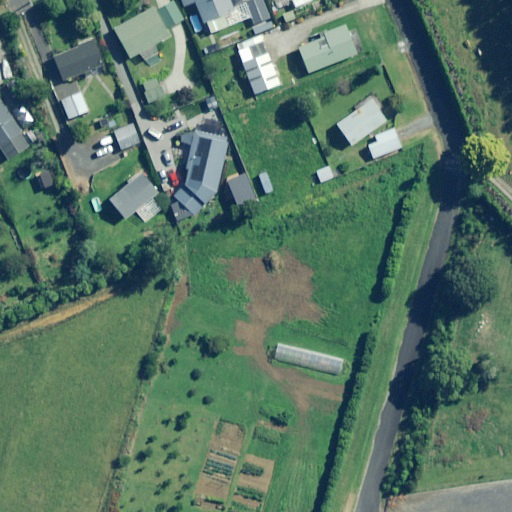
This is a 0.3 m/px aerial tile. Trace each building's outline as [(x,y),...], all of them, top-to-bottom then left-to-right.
[(183,20),(172,0),(154,10),(153,8),(113,30),(129,59),(139,53),(144,61),(158,54),(153,45),(168,37),(165,30),(183,20)] [(231,3),(238,0),(180,0),(184,7),(195,3),(203,24),(206,23),(210,34),(229,26),(225,16),(235,12),(231,3)] [(270,18),(263,0),(249,0),(244,2),(252,25),(270,18)] [(309,6),(306,0),(291,0),(296,11),(309,6)] [(274,29),(271,21),(258,26),(262,34),(274,29)] [(356,55),(345,26),(309,40),(311,44),(298,49),(307,73),(356,55)] [(76,40),(79,47),(55,56),(65,81),(85,73),(87,79),(96,75),(94,70),(105,65),(95,41),(90,43),(87,36),(76,40)] [(281,85),(262,37),(235,47),(254,95),(281,85)] [(144,92),(142,93),(146,105),(163,99),(156,79),(141,84),(144,92)] [(88,112),(80,91),(61,99),(70,119),(88,112)] [(386,121),(371,101),(336,125),(351,146),(386,121)] [(28,147),(0,103),(0,152),(6,161),(28,147)] [(143,151),(132,119),(114,126),(124,157),(143,151)] [(401,147),(393,129),(375,137),(377,143),(367,147),(373,160),(401,147)] [(216,192),(227,142),(192,132),(182,168),(187,169),(183,182),(170,199),(194,219),(216,192)] [(333,179),(329,167),(316,172),(320,183),(333,179)] [(159,193),(143,174),(111,199),(126,218),(159,193)] [(342,360),(277,344),(274,359),(339,375),(342,360)]
